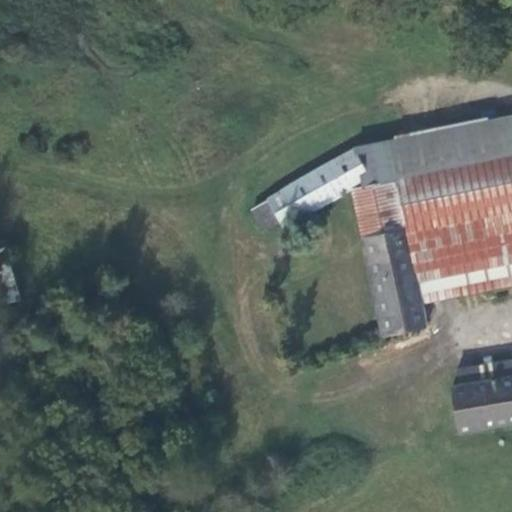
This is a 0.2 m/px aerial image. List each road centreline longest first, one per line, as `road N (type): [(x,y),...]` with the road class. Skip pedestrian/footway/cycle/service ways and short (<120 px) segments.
road 1 (track): [(311,414),(200,226),(210,103),(286,31)]
road 2 (track): [(0,16),(28,28),(200,226)]
road 3 (track): [(148,511),(354,384)]
road 4 (track): [(0,189),(70,184),(200,226)]
road 5 (residential): [(354,384),(438,347),(511,330)]
